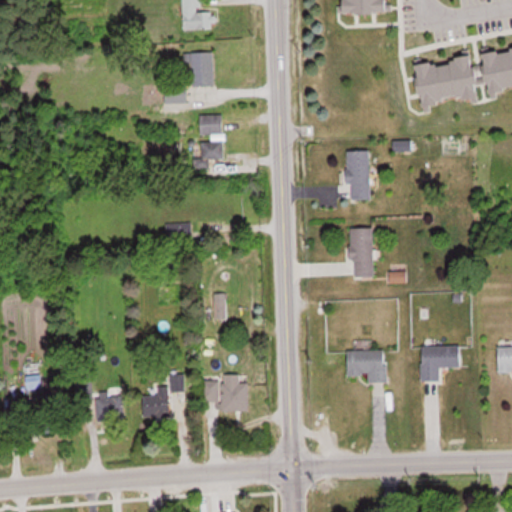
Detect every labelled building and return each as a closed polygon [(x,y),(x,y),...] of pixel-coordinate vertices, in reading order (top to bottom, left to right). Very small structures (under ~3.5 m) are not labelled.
[(202,10),(201,0),(183,0),(184,29),(213,28),(212,10),(202,10)] [(347,0),(347,12),(389,11),(388,0),(347,0)] [(511,47),(485,52),(492,92),(511,88),(511,47)] [(185,51),(185,61),(193,61),(194,99),(215,99),(215,51),(185,51)] [(418,66),(426,105),(483,93),(474,53),(418,66)] [(189,83),(166,83),(166,101),(189,101),(189,83)] [(201,113),(201,134),(223,134),(223,113),(201,113)] [(202,157),(195,157),(195,167),(212,167),(212,157),(223,157),(223,140),(202,140),(202,157)] [(350,150),(350,198),(372,198),(372,150),(350,150)] [(166,222),(167,242),(193,241),(193,222),(166,222)] [(375,227),(353,227),(353,276),(375,276),(375,227)] [(226,302),(216,302),(216,318),(226,318),(226,302)] [(423,344),(423,380),(441,380),(441,366),(462,366),(462,344),(423,344)] [(511,345),(500,345),(500,370),(511,369),(511,345)] [(370,381),(388,381),(388,349),(350,349),(350,372),(370,372),(370,381)] [(250,382),(242,382),(241,373),(224,374),(224,380),(204,380),(204,400),(223,400),(223,411),(250,411),(250,382)] [(185,374),(172,374),(172,389),(185,389),(185,374)] [(145,416),(171,416),(171,386),(160,386),(160,395),(145,395),(145,416)] [(100,421),(126,420),(125,393),(98,394),(100,421)] [(42,402),(42,431),(53,431),(53,424),(66,424),(66,402),(42,402)]
